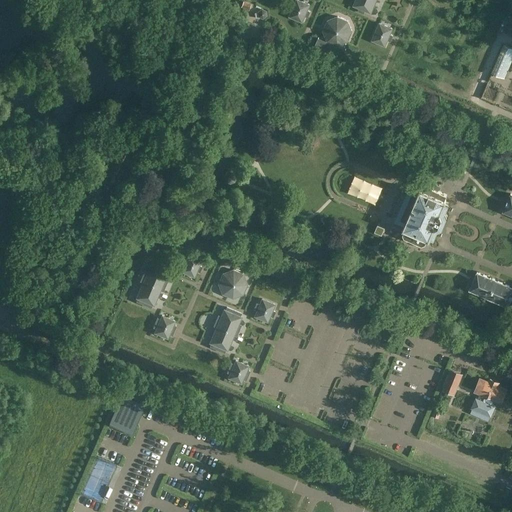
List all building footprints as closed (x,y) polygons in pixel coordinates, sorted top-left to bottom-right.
[(292,2),(289,9),(292,10),(289,16),(303,22),(305,16),(308,17),(310,11),(308,10),(310,3),(302,0),(295,0),(295,3),(292,2)] [(355,0),(353,5),(360,8),(358,11),(364,13),(365,10),(371,13),(377,0),(355,0)] [(326,39),(319,36),(314,46),(341,58),(343,54),(346,55),(347,51),(345,50),(346,48),(339,45),(345,44),(348,41),(353,30),(348,20),(338,15),(327,19),(323,30),(326,39)] [(379,22),(372,40),(386,46),(388,40),(391,41),(393,35),(390,34),(393,28),(379,22)] [(511,46),(504,43),(491,72),(504,78),(511,59),(511,46)] [(99,181),(115,187),(131,150),(115,143),(99,181)] [(229,167),(224,170),(222,176),(225,181),(230,182),(235,180),(237,174),(234,169),(229,167)] [(415,188),(408,186),(393,220),(400,223),(399,225),(405,228),(403,233),(406,234),(405,237),(422,244),(423,242),(425,243),(427,237),(429,238),(430,236),(434,238),(437,229),(442,228),(448,216),(445,211),(449,203),(445,201),(446,199),(445,199),(447,194),(423,184),(422,188),(416,186),(415,188)] [(511,192),(503,211),(511,214),(511,192)] [(146,241),(142,252),(150,256),(155,245),(146,241)] [(165,243),(161,246),(162,252),(167,254),(171,250),(170,245),(165,243)] [(189,252),(187,256),(181,271),(195,277),(203,258),(189,252)] [(142,282),(135,297),(138,298),(136,301),(150,307),(152,304),(153,305),(160,290),(163,291),(168,280),(165,279),(168,272),(150,264),(147,269),(145,269),(140,281),(142,282)] [(243,294),(247,283),(243,273),(233,268),(222,273),(218,283),(222,294),(233,298),(243,294)] [(511,285),(477,271),(470,289),(508,306),(511,297),(511,285)] [(257,310),(254,316),(267,321),(270,315),(273,317),(275,311),(272,310),(275,303),(262,297),(259,303),(257,302),(254,308),(257,310)] [(216,327),(210,342),(211,343),(210,346),(224,352),(225,349),(227,350),(234,334),(236,336),(241,325),(238,324),(241,317),(240,316),(241,313),(227,307),(226,310),(224,309),(221,316),(218,315),(214,326),(216,327)] [(160,318),(156,316),(152,326),(155,328),(154,331),(167,337),(169,334),(172,335),(176,325),(173,324),(175,320),(161,314),(160,318)] [(303,347),(309,333),(292,325),(286,338),(303,347)] [(231,363),(227,372),(230,374),(229,377),(241,382),(243,379),(246,380),(250,371),(247,369),(248,365),(236,360),(234,364),(231,363)] [(447,375),(442,388),(453,392),(459,379),(447,375)] [(475,399),(472,408),(491,416),(495,406),(492,405),(494,399),(501,402),(507,388),(499,385),(500,382),(489,377),(488,380),(480,377),(474,391),(480,393),(478,400),(475,399)] [(437,392),(440,386),(430,381),(427,387),(437,392)] [(122,394),(109,424),(132,434),(139,418),(145,404),(122,394)] [(435,409),(433,415),(439,418),(441,411),(435,409)] [(108,473),(110,465),(100,462),(98,470),(108,473)] [(205,470),(199,469),(198,473),(206,475),(209,466),(207,465),(205,470)]
